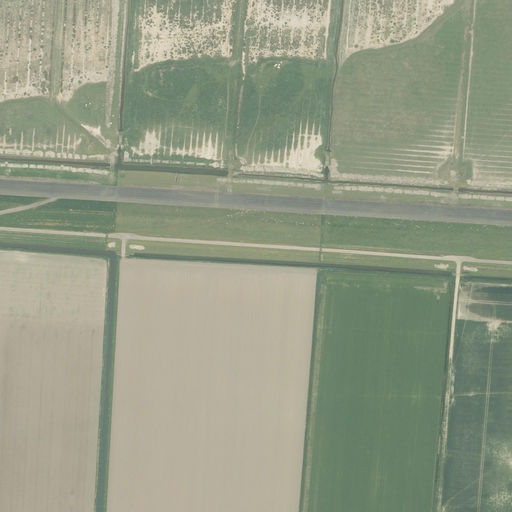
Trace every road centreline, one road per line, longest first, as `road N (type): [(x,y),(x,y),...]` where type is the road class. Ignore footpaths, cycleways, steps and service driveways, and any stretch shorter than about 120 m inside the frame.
road 1 (track): [(0,192),(511,223)]
road 2 (track): [(267,208),(129,237)]
